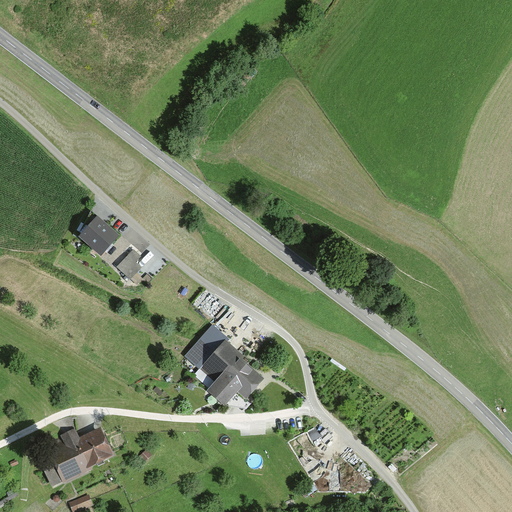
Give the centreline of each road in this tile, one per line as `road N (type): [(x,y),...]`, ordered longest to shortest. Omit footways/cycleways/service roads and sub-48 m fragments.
road 1 (secondary): [(0,38),(438,373),(511,444)]
road 2 (unclassified): [(318,407),(301,353),(287,338),(201,281),(0,103)]
road 3 (unclassified): [(0,447),(76,413),(251,420),(318,407)]
road 4 (unclassified): [(412,511),(318,407)]
